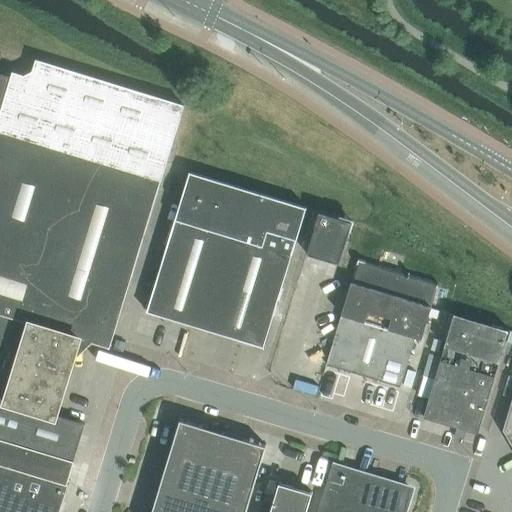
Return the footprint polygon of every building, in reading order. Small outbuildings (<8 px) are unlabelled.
[(7,400),(56,415),(73,361),(90,342),(111,348),(169,156),(184,104),(36,59),(32,72),(24,76),(12,73),(11,77),(0,74),(0,369),(3,370),(7,356),(19,360),(7,400)] [(148,311),(264,347),(307,208),(190,172),(148,311)] [(320,211),(307,253),(340,264),(353,221),(320,211)] [(326,364),(323,376),(397,399),(400,387),(401,385),(406,368),(411,352),(417,354),(422,339),(426,324),(431,306),(438,283),(409,274),(408,273),(408,274),(358,259),(355,268),(326,364)] [(424,417),(478,433),(509,330),(455,314),(424,417)] [(0,438),(74,461),(85,424),(56,415),(7,400),(0,397),(0,438)] [(246,511),(267,445),(180,419),(151,511),(246,511)] [(60,511),(69,484),(67,484),(71,473),(74,461),(0,438),(0,511),(60,511)] [(318,511),(404,511),(411,489),(333,465),(318,511)] [(269,511),(305,511),(312,492),(278,482),(269,511)]
